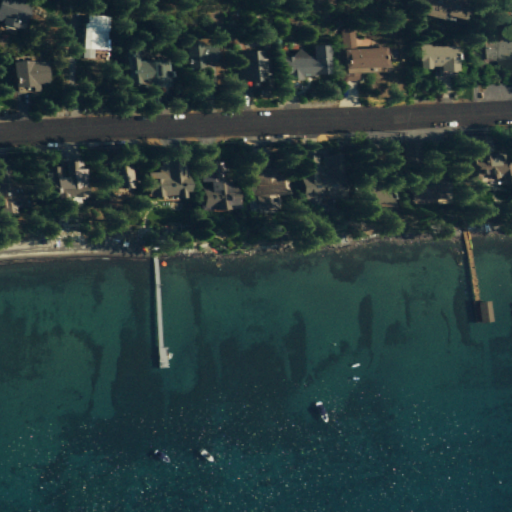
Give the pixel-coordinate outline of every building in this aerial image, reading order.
[(0,0),(0,31),(13,34),(14,28),(23,30),(30,2),(21,0),(0,0)] [(419,0),(417,12),(467,24),(472,1),(467,0),(419,0)] [(83,59),(95,59),(95,50),(109,51),(110,16),(84,15),(83,59)] [(342,32),(344,82),(361,81),(361,73),(370,72),(370,68),(386,67),(385,48),(356,49),(355,31),(342,32)] [(483,60),(495,60),(496,65),(511,64),(511,36),(483,37),(483,60)] [(203,42),(186,42),(186,70),(204,69),(204,64),(217,64),(217,47),(203,47),(203,42)] [(331,76),(330,45),(313,45),(314,56),(303,57),(303,55),(283,55),(284,81),(303,81),(303,76),(331,76)] [(458,46),(419,47),(419,69),(440,68),(440,78),(458,78),(458,46)] [(127,50),(128,87),(169,85),(168,60),(140,61),(139,50),(127,50)] [(268,51),(238,51),(238,82),(251,82),(251,89),(268,89),(268,51)] [(39,92),(38,84),(48,84),(48,61),(14,62),(15,93),(39,92)] [(466,181),(500,178),(501,186),(511,185),(508,153),(490,155),(489,135),(464,138),(465,157),(466,181)] [(422,143),(403,143),(404,164),(423,164),(422,143)] [(344,198),(343,155),(322,156),(302,156),(303,200),(344,198)] [(146,173),(147,198),(187,197),(187,160),(158,161),(158,173),(146,173)] [(84,161),(59,162),(59,167),(45,167),(46,185),(54,184),(55,199),(86,197),(84,161)] [(239,211),(238,184),(222,185),(222,163),(200,163),(201,207),(212,207),(212,211),(239,211)] [(290,197),(290,177),(276,177),(276,169),(267,169),(267,164),(259,164),(259,176),(249,176),(249,197),(256,197),(256,214),(271,214),(271,197),(290,197)] [(11,189),(9,165),(0,165),(0,215),(14,214),(13,208),(30,207),(28,187),(11,189)] [(133,166),(108,167),(109,189),(133,188),(133,166)]
